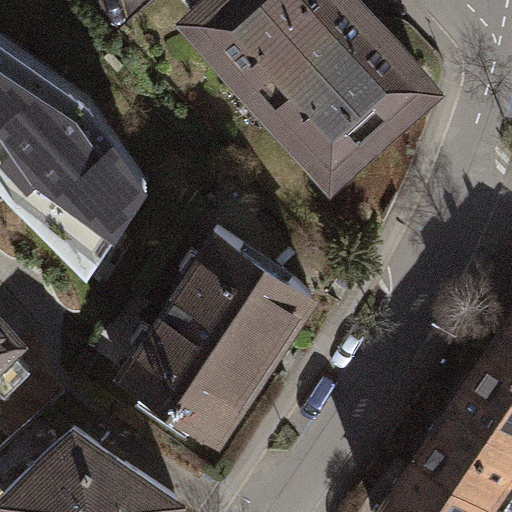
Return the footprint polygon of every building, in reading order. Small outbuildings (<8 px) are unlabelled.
[(206,0),(192,13),(328,165),(425,79),(354,0),(206,0)] [(0,23),(0,165),(1,166),(98,247),(152,170),(92,87),(0,23)] [(119,365),(215,430),(242,390),(234,385),(278,320),(286,325),(313,286),(217,221),(119,365)] [(511,361),(511,306),(486,344),(511,361)] [(0,352),(19,336),(0,315),(0,352)] [(511,443),(511,361),(486,344),(448,399),(511,443)] [(489,510),(511,476),(511,443),(448,399),(409,455),(489,510)] [(162,511),(175,492),(74,421),(1,487),(8,493),(0,501),(0,502),(9,511),(162,511)] [(372,511),(487,511),(489,510),(409,455),(371,511),(372,511)]
